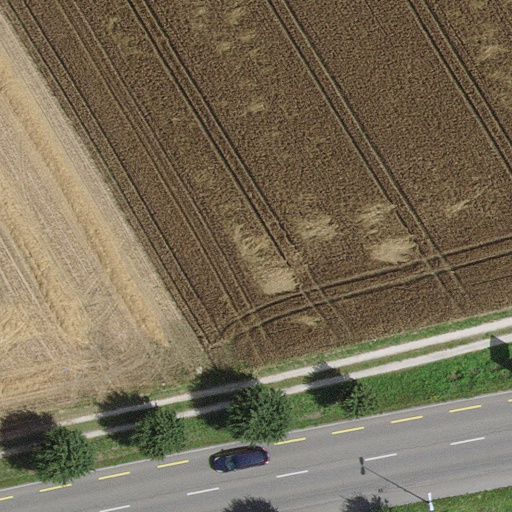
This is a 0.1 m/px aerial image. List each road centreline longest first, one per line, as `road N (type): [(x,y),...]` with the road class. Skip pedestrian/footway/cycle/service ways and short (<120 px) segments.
road 1 (track): [(0,447),(511,329)]
road 2 (secondary): [(106,511),(511,435)]
